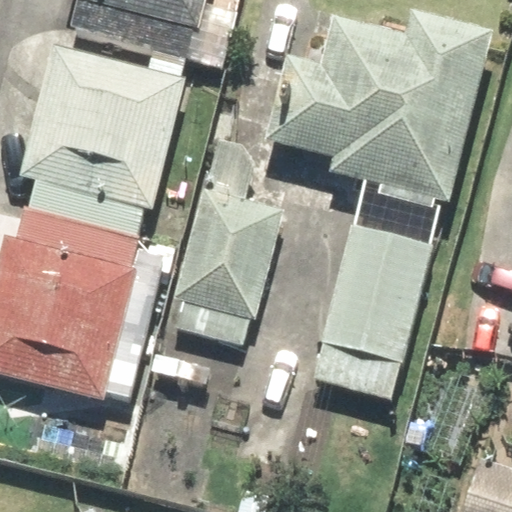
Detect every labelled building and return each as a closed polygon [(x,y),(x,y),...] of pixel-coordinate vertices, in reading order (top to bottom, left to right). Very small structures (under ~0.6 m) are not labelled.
[(215,0),(81,0),(207,32),(215,0)] [(459,209),(504,35),(424,15),(418,39),(345,21),(333,71),(298,62),(276,146),(344,164),(340,179),(375,188),(325,382),(403,402),(453,207),(459,209)] [(195,84),(64,51),(30,182),(162,215),(195,84)] [(211,194),(182,304),(263,325),(291,214),(254,205),(263,170),(248,149),(231,144),(218,196),(211,194)] [(146,274),(141,273),(155,217),(41,188),(27,244),(15,241),(0,298),(0,374),(113,403),(146,274)] [(180,334),(169,331),(155,396),(210,408),(224,343),(180,334)] [(199,424),(147,411),(133,465),(186,478),(199,424)] [(511,511),(511,470),(493,465),(478,511),(511,511)]
